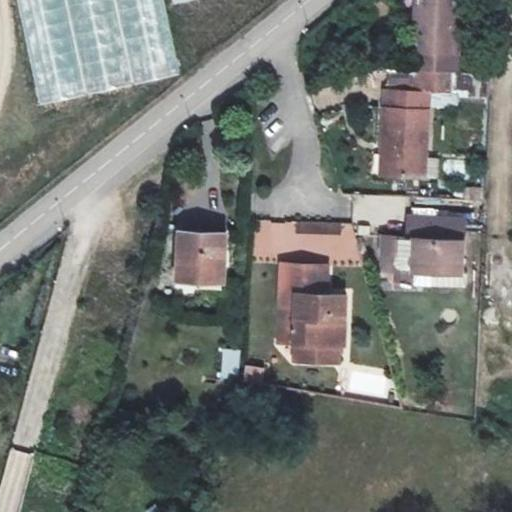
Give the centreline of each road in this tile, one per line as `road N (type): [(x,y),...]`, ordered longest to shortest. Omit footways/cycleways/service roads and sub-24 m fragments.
road 1 (unclassified): [(273,33),(0,254)]
road 2 (residential): [(303,209),(305,133),(273,33)]
